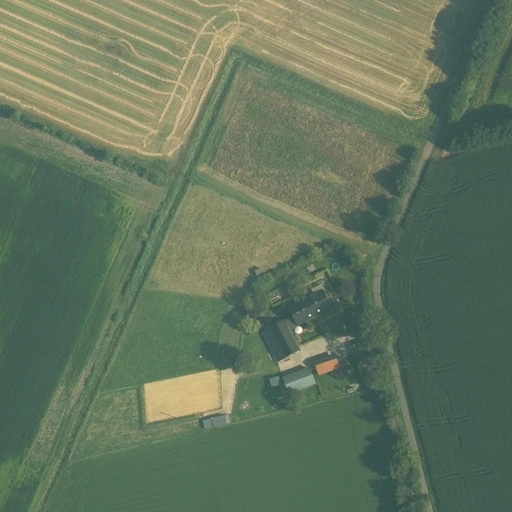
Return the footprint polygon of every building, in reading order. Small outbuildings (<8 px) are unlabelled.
[(336,303),(324,282),(291,301),(296,310),(268,326),(283,353),(305,341),(296,325),(336,303)] [(339,348),(316,357),(321,370),(344,361),(339,348)] [(317,379),(311,362),(285,371),(291,388),(317,379)] [(273,386),(282,383),(280,375),(271,378),(273,386)] [(231,424),(230,414),(204,418),(206,427),(231,424)]
